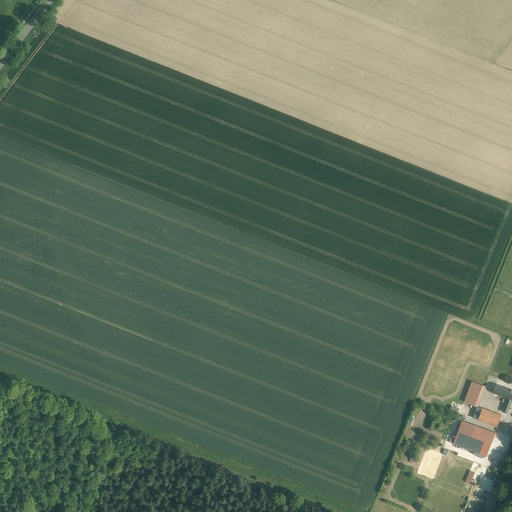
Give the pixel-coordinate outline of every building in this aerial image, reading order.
[(478,383),(470,404),(477,406),(485,386),(478,383)] [(496,384),(493,392),(499,395),(502,386),(496,384)] [(511,389),(502,386),(499,395),(507,398),(511,399),(511,389)] [(511,399),(507,398),(502,411),(507,413),(511,399)] [(501,415),(482,408),(477,419),(497,426),(501,415)] [(495,432),(462,420),(453,443),(486,456),(495,432)] [(465,481),(475,485),(479,476),(474,475),(475,472),(470,470),(465,481)]
